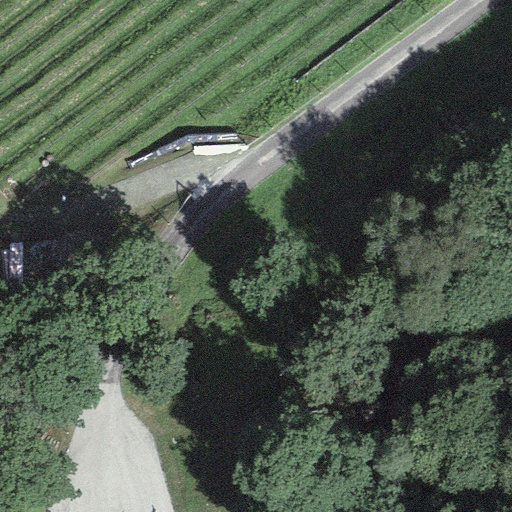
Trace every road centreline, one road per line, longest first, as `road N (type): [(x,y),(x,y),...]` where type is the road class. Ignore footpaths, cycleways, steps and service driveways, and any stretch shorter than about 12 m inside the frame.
road 1 (unclassified): [(449,0),(257,159),(149,277),(97,384),(103,511)]
road 2 (unclassified): [(330,511),(358,427),(383,390),(511,303)]
